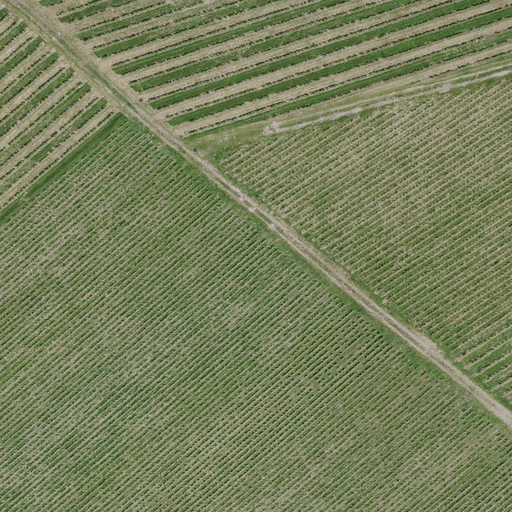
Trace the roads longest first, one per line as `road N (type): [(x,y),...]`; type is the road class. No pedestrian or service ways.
road 1 (track): [(511,420),(180,149),(18,0)]
road 2 (track): [(511,66),(180,149)]
